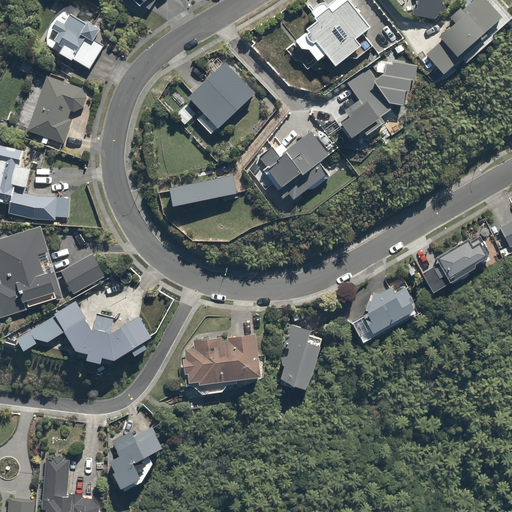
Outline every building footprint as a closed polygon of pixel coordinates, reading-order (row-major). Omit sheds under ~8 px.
[(130,0),(147,12),(156,0),(130,0)] [(363,27),(342,0),(335,0),(325,7),(321,1),(306,12),(311,18),(300,26),(302,28),(288,39),(295,48),(304,48),(312,59),(320,53),(323,57),(328,64),(354,44),(349,38),(363,27)] [(438,0),(416,0),(416,8),(437,12),(438,0)] [(423,52),(440,72),(487,32),(483,27),(495,16),(481,0),(473,0),(462,10),(459,6),(444,19),(447,22),(432,35),(437,40),(423,52)] [(43,30),(51,34),(45,47),(90,68),(101,44),(90,39),(96,27),(67,13),(63,23),(49,16),(43,30)] [(33,57),(22,53),(17,69),(28,72),(33,57)] [(377,115),(391,105),(399,105),(401,90),(406,89),(406,81),(411,80),(415,65),(393,61),(375,74),(370,67),(347,83),(358,99),(344,109),(346,112),(335,119),(351,142),(381,120),(377,115)] [(254,94),(228,66),(194,99),(220,127),(254,94)] [(22,128),(60,142),(69,119),(65,117),(68,109),(73,111),(73,110),(74,110),(75,110),(76,109),(77,108),(78,108),(78,107),(79,107),(79,106),(80,106),(80,105),(81,104),(82,103),(82,102),(83,101),(83,100),(83,99),(83,98),(83,97),(83,96),(83,95),(83,94),(83,93),(83,92),(83,91),(83,90),(82,90),(82,89),(82,88),(81,87),(43,73),(22,128)] [(257,158),(263,166),(257,171),(278,197),(284,192),(288,198),(322,170),(315,162),(325,153),(307,130),(276,155),(270,148),(257,158)] [(30,218),(53,219),(54,216),(66,217),(67,196),(34,195),(6,188),(8,183),(17,185),(22,166),(12,164),(16,148),(0,143),(0,200),(3,202),(1,211),(30,218)] [(511,218),(496,228),(507,246),(511,243),(511,218)] [(0,236),(0,317),(27,310),(25,301),(50,293),(43,269),(53,266),(41,225),(0,236)] [(467,245),(462,237),(430,256),(443,277),(482,252),(475,240),(467,245)] [(90,253),(58,271),(71,294),(103,275),(90,253)] [(364,297),(359,314),(367,329),(409,307),(394,280),(364,297)] [(82,352),(81,359),(97,362),(98,356),(108,358),(126,347),(141,339),(148,335),(136,314),(108,330),(104,329),(107,317),(92,313),(89,326),(84,325),(79,316),(83,314),(75,300),(14,338),(22,352),(59,329),(72,350),(82,352)] [(304,327),(288,323),(274,377),(301,384),(312,343),(300,340),(304,327)] [(191,385),(198,395),(219,392),(225,380),(256,376),(250,331),(191,339),(192,346),(182,347),(183,355),(179,356),(181,372),(184,372),(185,385),(191,385)] [(148,461),(142,450),(157,442),(147,425),(131,434),(128,430),(108,441),(113,451),(102,458),(117,486),(120,490),(136,480),(148,461)] [(67,456),(43,454),(37,511),(88,511),(89,511),(89,510),(90,509),(90,508),(90,507),(90,506),(90,505),(90,504),(89,502),(89,501),(88,501),(87,500),(86,499),(85,498),(83,497),(82,497),(81,497),(80,497),(79,497),(78,497),(77,498),(76,498),(75,499),(74,500),(73,500),(73,501),(64,501),(67,456)] [(0,511),(32,511),(34,499),(7,496),(5,511),(0,510),(0,511)]
